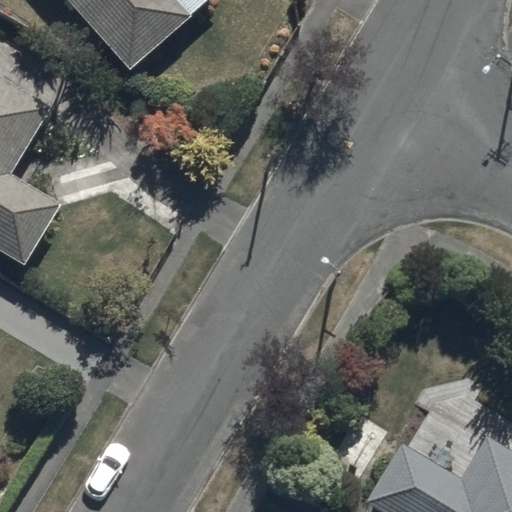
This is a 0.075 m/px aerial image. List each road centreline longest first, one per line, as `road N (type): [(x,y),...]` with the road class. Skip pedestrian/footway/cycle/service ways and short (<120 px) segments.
road 1 (residential): [(385,98),(136,511)]
road 2 (residential): [(511,180),(385,98)]
